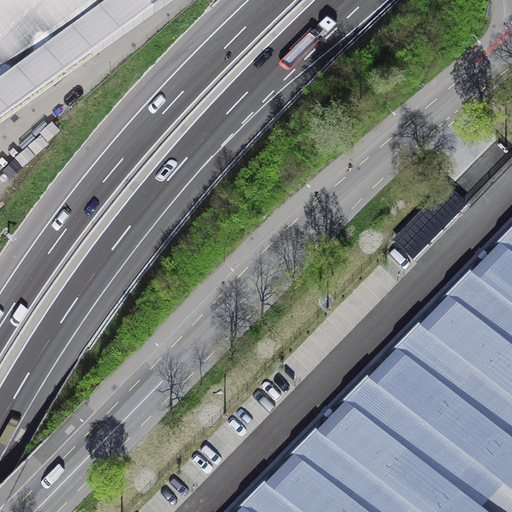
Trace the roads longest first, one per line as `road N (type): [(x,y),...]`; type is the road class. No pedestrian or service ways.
road 1 (secondary): [(511,52),(349,191),(34,511)]
road 2 (motorway): [(0,424),(111,249),(237,102),(340,0)]
road 3 (motorway): [(272,0),(128,151),(0,326)]
